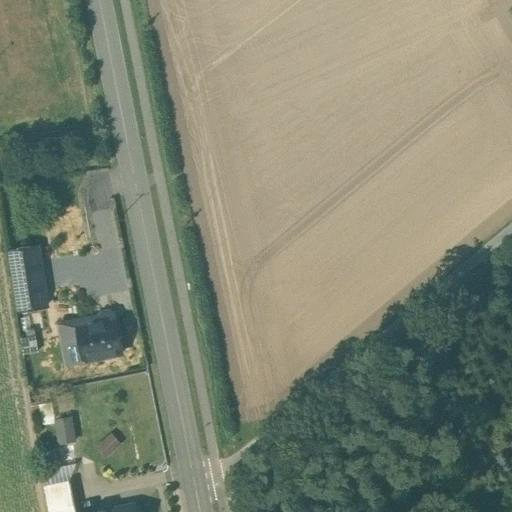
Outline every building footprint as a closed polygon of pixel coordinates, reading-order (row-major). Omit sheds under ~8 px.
[(46,306),(36,248),(11,252),(21,310),(46,306)] [(66,364),(122,353),(115,313),(59,324),(66,364)] [(59,442),(78,440),(76,414),(58,415),(59,442)] [(99,443),(106,454),(122,444),(116,433),(99,443)] [(76,511),(70,481),(44,486),(49,511),(76,511)]
